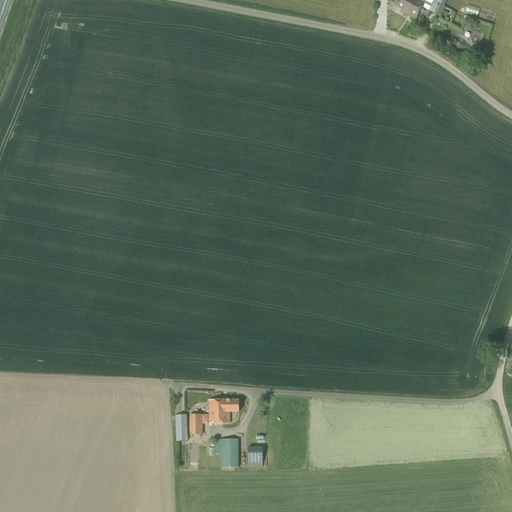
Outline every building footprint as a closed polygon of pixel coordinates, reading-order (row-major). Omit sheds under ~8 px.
[(398,0),(395,7),(402,11),(401,13),(416,20),(422,8),(436,15),(443,0),(433,0),(433,1),(431,0),(398,0)] [(239,413),(239,401),(209,401),(209,424),(230,424),(230,413),(239,413)] [(176,442),(188,442),(186,415),(175,416),(176,442)] [(189,436),(202,436),(202,415),(189,416),(189,436)] [(239,468),(238,440),(215,441),(215,451),(221,451),(221,468),(239,468)] [(248,468),(263,468),(263,448),(248,448),(248,468)]
